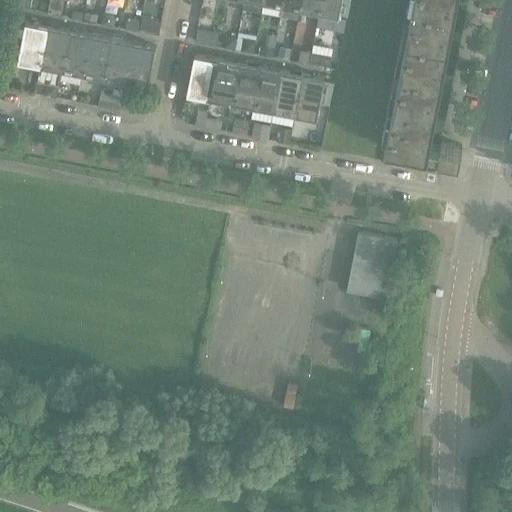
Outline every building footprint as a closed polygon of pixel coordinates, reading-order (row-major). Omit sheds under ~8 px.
[(20,0),(19,7),(31,9),(32,0),(20,0)] [(261,11),(263,1),(263,0),(243,0),(242,7),(261,11)] [(301,0),(282,0),(281,5),(300,8),(301,0)] [(321,0),(301,0),(300,8),(319,12),(321,0)] [(339,16),(342,0),(321,0),(319,12),(339,16)] [(351,0),(342,0),(339,16),(348,17),(351,0)] [(413,0),(385,146),(428,154),(429,150),(439,152),(438,156),(460,160),(463,145),(441,141),(440,145),(430,143),(457,0),(413,0)] [(21,45),(26,21),(16,19),(12,44),(21,45)] [(40,64),(47,25),(26,21),(21,45),(18,60),(40,64)] [(69,29),(47,25),(40,64),(62,69),(69,29)] [(90,33),(69,29),(62,69),(82,72),(90,33)] [(198,29),(195,42),(215,46),(218,33),(198,29)] [(111,37),(90,33),(82,72),(103,76),(111,37)] [(224,35),(222,47),(234,49),(236,38),(224,35)] [(133,41),(111,37),(103,76),(126,81),(133,41)] [(243,39),(241,50),(253,53),(255,41),(243,39)] [(156,46),(133,41),(126,81),(148,85),(156,46)] [(261,46),(260,54),(271,56),(273,48),(265,46),(261,46)] [(281,48),(279,58),(290,60),(291,50),(281,48)] [(300,49),(298,61),(308,63),(310,51),(300,49)] [(195,53),(187,93),(210,97),(217,58),(195,53)] [(311,53),(309,63),(329,67),(331,57),(311,53)] [(238,62),(217,58),(210,97),(231,101),(238,62)] [(260,66),(238,62),(231,101),(252,105),(260,66)] [(281,70),(260,66),(252,105),(273,109),(281,70)] [(302,74),(281,70),(273,109),(295,113),(302,74)] [(320,103),(324,80),(324,78),(302,74),(295,113),(317,117),(320,103)] [(335,82),(324,80),(320,103),(331,105),(335,82)] [(47,83),(45,94),(57,96),(59,85),(47,83)] [(359,231),(356,245),(347,289),(386,296),(398,239),(359,231)]
